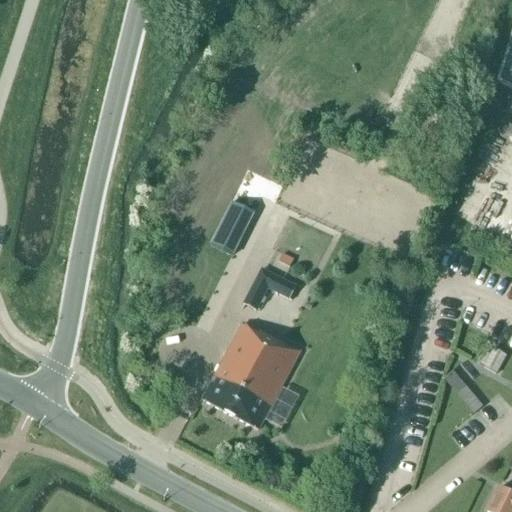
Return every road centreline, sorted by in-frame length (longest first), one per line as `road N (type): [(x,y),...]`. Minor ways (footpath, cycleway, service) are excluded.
road 1 (unclassified): [(34,405),(57,368),(67,330),(140,0)]
road 2 (tertiary): [(216,511),(34,405)]
